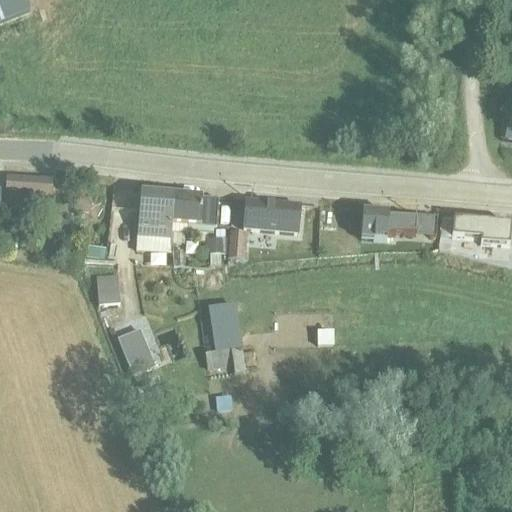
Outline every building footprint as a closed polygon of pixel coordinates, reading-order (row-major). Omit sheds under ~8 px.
[(0,0),(0,26),(27,16),(20,0),(0,0)] [(6,181),(3,219),(37,222),(37,206),(50,207),(52,184),(6,181)] [(139,215),(136,256),(172,259),(169,237),(170,237),(173,199),(146,197),(140,197),(139,215)] [(217,232),(218,207),(218,203),(215,203),(204,202),(181,200),(177,200),(173,199),(170,237),(213,239),(213,232),(217,232)] [(245,206),(242,234),(298,239),(301,211),(277,209),(276,210),(261,208),(262,207),(245,206)] [(218,207),(217,232),(229,233),(232,208),(218,207)] [(340,229),(341,211),(327,210),(325,228),(340,229)] [(387,223),(387,219),(363,216),(360,252),(385,253),(386,244),(415,246),(415,244),(416,225),(387,223)] [(416,225),(415,244),(435,246),(437,222),(387,219),(387,223),(416,225)] [(441,222),(439,241),(451,242),(452,241),(453,223),(441,222)] [(453,223),(452,241),(480,243),(479,249),(509,251),(509,247),(511,228),(453,223)] [(227,243),(205,243),(205,257),(209,257),(209,266),(222,266),(222,258),(226,258),(227,243)] [(87,250),(86,260),(105,263),(106,253),(87,250)] [(117,278),(96,280),(98,309),(119,307),(117,278)] [(234,308),(207,312),(213,356),(240,353),(234,308)] [(139,333),(117,342),(132,380),(154,371),(139,333)] [(333,334),(317,334),(317,350),(333,350),(333,334)] [(170,343),(175,361),(189,357),(183,339),(170,343)] [(243,354),(205,359),(207,376),(233,372),(234,378),(247,376),(243,354)] [(235,399),(215,401),(217,416),(232,414),(231,408),(236,407),(235,399)] [(484,464),(457,468),(459,481),(486,478),(484,464)]
